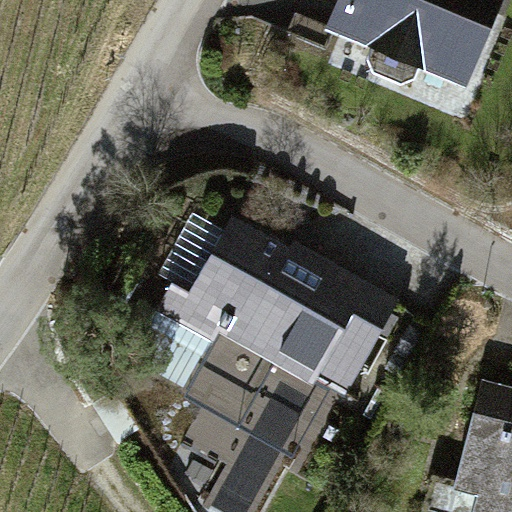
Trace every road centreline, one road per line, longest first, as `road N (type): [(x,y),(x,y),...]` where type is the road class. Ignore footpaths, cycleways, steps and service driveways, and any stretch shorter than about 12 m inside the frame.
road 1 (residential): [(511,268),(292,148),(142,91)]
road 2 (residential): [(0,324),(142,91)]
road 3 (track): [(130,511),(0,337)]
